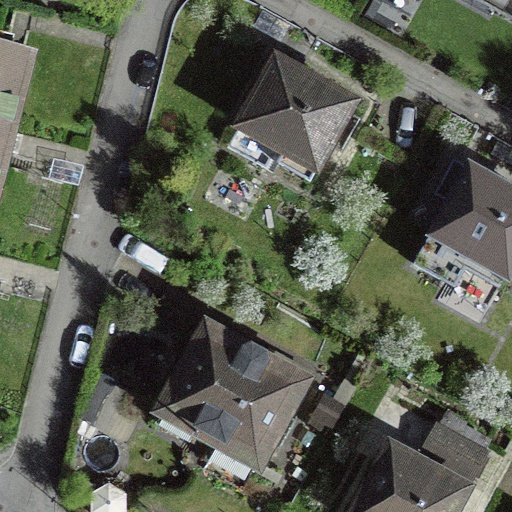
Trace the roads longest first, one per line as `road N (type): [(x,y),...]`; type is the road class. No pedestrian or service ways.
road 1 (residential): [(26,511),(144,0)]
road 2 (residential): [(511,129),(274,0)]
